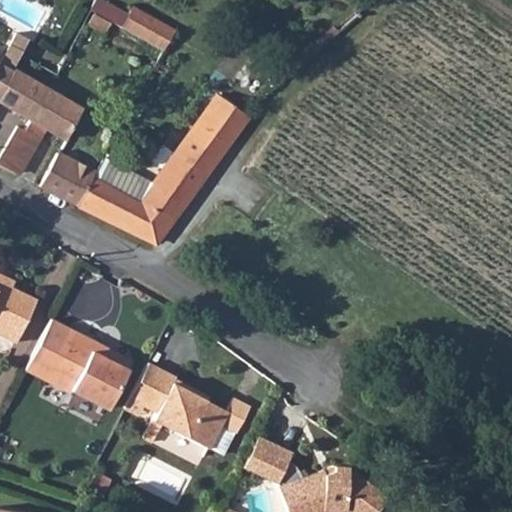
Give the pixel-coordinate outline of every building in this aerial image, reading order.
[(178,27),(134,4),(130,12),(107,0),(103,0),(97,13),(166,49),(178,27)] [(0,80),(8,68),(26,39),(14,32),(0,54),(0,80)] [(0,80),(0,101),(9,108),(58,136),(75,109),(43,89),(8,68),(0,80)] [(90,170),(74,202),(74,203),(152,240),(183,199),(201,173),(244,113),(213,91),(148,179),(99,155),(90,170)] [(53,150),(35,183),(74,202),(90,170),(67,158),(53,150)] [(221,266),(217,272),(227,279),(231,273),(221,266)] [(7,288),(0,284),(0,337),(10,343),(31,301),(7,288)] [(72,330),(45,380),(68,392),(70,389),(104,407),(124,370),(89,351),(94,342),(72,330)] [(233,434),(247,407),(230,399),(223,412),(185,392),(187,387),(172,379),(172,377),(145,362),(126,398),(152,412),(149,420),(205,449),(217,426),(233,434)] [(287,449),(253,433),(238,464),(272,480),(273,483),(282,511),(303,511),(317,508),(337,507),(341,507),(347,511),(369,511),(383,493),(348,468),(343,468),(343,464),(329,463),(328,469),(320,472),(318,467),(296,475),(294,469),(288,463),(282,458),(287,449)]
